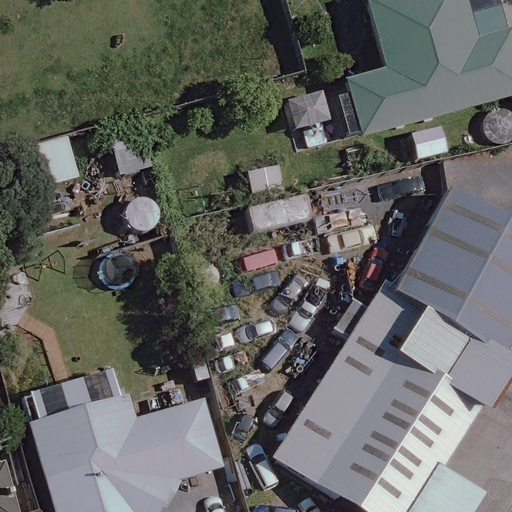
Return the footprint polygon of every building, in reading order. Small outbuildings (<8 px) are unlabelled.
[(345,83),(361,139),(511,98),(511,45),(499,0),(375,0),(367,2),(386,71),(345,83)] [(145,171),(133,127),(101,135),(113,179),(145,171)] [(70,186),(59,145),(6,159),(17,200),(70,186)] [(385,285),(276,461),(351,511),(471,511),(484,495),(440,467),(502,363),(511,342),(511,216),(456,188),(396,291),(385,285)] [(304,229),(298,206),(252,219),(258,241),(304,229)] [(127,401),(28,428),(51,511),(161,511),(178,485),(223,473),(204,405),(134,424),(127,401)] [(0,511),(13,511),(1,466),(0,465),(0,511)]
